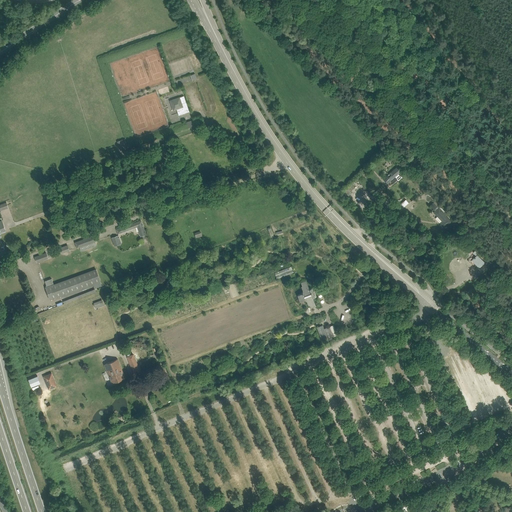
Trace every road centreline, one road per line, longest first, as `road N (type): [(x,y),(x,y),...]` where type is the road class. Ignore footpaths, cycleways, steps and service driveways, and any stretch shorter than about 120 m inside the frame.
road 1 (unclassified): [(428,303),(337,221),(282,155),(205,16)]
road 2 (unclassified): [(349,511),(461,462),(511,422)]
road 3 (trunk): [(41,511),(0,386)]
road 4 (unknown): [(279,379),(340,493)]
road 5 (unknown): [(250,391),(307,507)]
road 6 (unknown): [(266,385),(319,502)]
